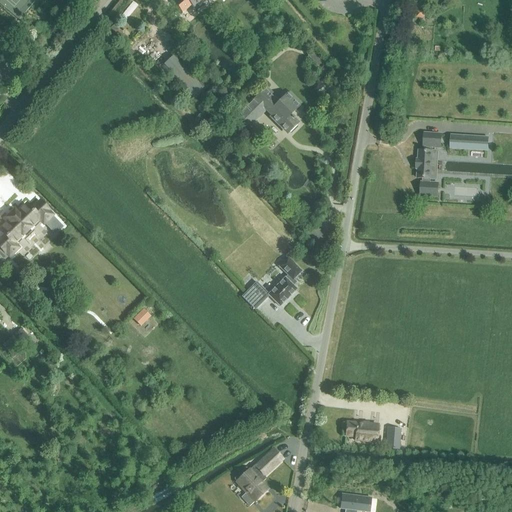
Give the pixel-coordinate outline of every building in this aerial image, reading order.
[(177,0),(175,2),(184,12),(193,5),(197,9),(205,3),(202,0),(177,0)] [(412,8),(411,20),(425,21),(426,9),(412,8)] [(280,30),(286,24),(284,21),(277,26),(280,30)] [(126,37),(129,34),(124,30),(122,32),(115,25),(110,29),(122,42),(127,37),(126,37)] [(151,32),(136,49),(140,53),(156,37),(151,32)] [(144,56),(151,48),(148,45),(141,53),(144,56)] [(175,55),(161,67),(190,98),(204,86),(175,55)] [(326,74),(331,68),(322,58),(316,64),(326,74)] [(264,91),(238,117),(248,127),(265,109),(272,116),(271,118),(286,133),(288,132),(289,133),(296,126),(295,125),(296,123),(289,116),(298,108),(286,96),(274,107),(271,104),(274,101),(264,91)] [(424,148),(423,152),(418,151),(418,161),(416,161),(415,170),(417,170),(417,179),(422,180),(421,184),(420,184),(420,197),(437,198),(438,185),(430,184),(430,170),(432,170),(433,162),(431,162),(432,148),(440,149),(441,135),(424,134),(423,148),(424,148)] [(487,138),(451,136),(450,149),(487,152),(487,138)] [(22,237),(31,229),(31,228),(39,221),(43,225),(52,216),(39,202),(31,211),(26,205),(17,214),(14,211),(9,216),(8,217),(5,219),(8,222),(0,229),(0,231),(5,236),(0,240),(0,248),(9,258),(19,249),(14,244),(22,237)] [(56,221),(51,231),(58,235),(63,224),(56,221)] [(319,229),(313,224),(306,234),(312,238),(319,229)] [(268,295),(267,296),(268,297),(268,296),(279,307),(279,308),(280,307),(295,291),(296,290),(295,290),(292,287),(295,284),(293,281),(295,278),(301,272),(287,259),(278,268),(288,277),(285,280),(284,279),(284,280),(268,296),(268,295)] [(242,298),(255,311),(263,302),(250,289),(242,298)] [(143,309),(133,319),(141,327),(151,317),(143,309)] [(5,349),(13,358),(24,348),(26,349),(33,343),(21,329),(13,336),(16,339),(5,349)] [(368,442),(376,443),(377,426),(347,424),(345,437),(355,437),(355,441),(366,442),(365,444),(368,444),(368,442)] [(387,449),(397,449),(398,434),(389,433),(387,449)] [(260,482),(259,481),(263,477),(282,460),(273,450),(255,467),(254,466),(248,471),(246,468),(234,479),(255,502),(267,491),(260,484),(260,482)] [(342,496),(340,509),(360,511),(369,511),(371,499),(342,496)]
